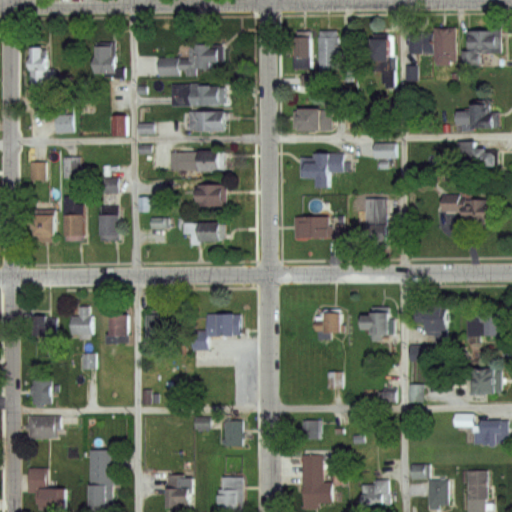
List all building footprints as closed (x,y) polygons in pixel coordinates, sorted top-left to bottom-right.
[(437,27),(457,26),(458,64),(437,65),(437,27)] [(472,27),(503,26),(503,52),(473,53),(472,27)] [(322,32),(340,31),(340,57),(356,56),(357,83),(342,83),(342,75),(323,75),(322,32)] [(296,36),(312,36),(313,68),(296,68),(296,36)] [(374,40),(391,39),(392,63),(375,64),(374,40)] [(97,45),(118,44),(118,66),(128,66),(129,79),(112,80),(112,71),(98,72),(97,45)] [(192,45),(211,45),(211,52),(220,53),(220,65),(213,65),(213,71),(198,71),(198,76),(188,76),(188,70),(182,70),(182,57),(192,57),(192,45)] [(32,49),(43,49),(42,59),(48,59),(48,65),(54,66),(54,81),(46,81),(46,89),(31,89),(32,49)] [(195,84),(227,85),(227,105),(194,104),(195,84)] [(474,105),(492,105),(490,111),(502,111),(502,129),(459,129),(459,110),(473,110),(474,105)] [(192,111),(228,111),(227,132),(191,132),(192,111)] [(295,111),(333,111),(333,130),(296,130),(295,111)] [(54,132),(73,132),(73,113),(54,113),(54,132)] [(109,135),(127,135),(127,115),(109,115),(109,135)] [(371,141),(369,157),(396,160),(398,144),(371,141)] [(459,142),(482,142),(480,148),(501,157),(501,169),(461,169),(459,142)] [(172,152),(228,151),(228,170),(172,170),(172,152)] [(314,153),(345,152),(346,171),(329,172),(330,187),(320,188),(320,176),(304,177),(303,157),(309,157),(309,163),(315,163),(314,153)] [(61,156),(61,177),(79,177),(79,156),(61,156)] [(44,180),(44,162),(27,162),(27,180),(44,180)] [(117,176),(96,176),(96,192),(117,192),(117,176)] [(198,184),(230,184),(230,207),(198,207),(198,184)] [(468,198),(497,199),(497,219),(467,218),(468,198)] [(365,199),(387,199),(389,249),(367,250),(365,199)] [(37,211),(57,212),(56,239),(36,238),(37,211)] [(104,215),(120,215),(121,241),(104,241),(104,215)] [(67,216),(85,216),(85,237),(67,237),(67,216)] [(298,217),(332,217),(332,237),(298,238),(298,217)] [(169,218),(148,218),(148,228),(169,228),(169,218)] [(188,221),(226,221),(227,243),(193,244),(193,234),(188,234),(188,221)] [(81,307),(92,307),(92,340),(72,340),(72,317),(81,317),(81,307)] [(470,309),(484,309),(484,317),(503,318),(503,338),(470,338),(470,309)] [(325,311),(344,310),(345,338),(328,339),(328,330),(319,331),(318,319),(325,319),(325,311)] [(374,312),(393,312),(394,341),(376,342),(376,332),(367,332),(367,319),(374,319),(374,312)] [(210,313),(241,313),(241,334),(210,334),(210,313)] [(111,316),(128,315),(128,339),(112,339),(111,316)] [(148,315),(164,315),(165,346),(149,347),(148,315)] [(420,315),(452,315),(452,341),(428,341),(428,326),(420,325),(420,315)] [(36,316),(58,316),(58,337),(36,337),(36,316)] [(327,387),(345,387),(345,370),(327,370),(327,387)] [(474,370),(503,370),(504,395),(474,395),(474,370)] [(34,376),(50,377),(50,400),(34,400),(34,376)] [(422,384),(409,384),(409,400),(422,400),(422,384)] [(378,390),(378,400),(397,400),(397,390),(378,390)] [(456,412),(480,412),(480,422),(501,422),(501,415),(511,415),(511,437),(502,437),(502,444),(473,444),(473,429),(456,430),(456,412)] [(29,413),(63,414),(63,428),(55,428),(55,437),(29,436),(29,413)] [(227,419),(244,419),(244,444),(227,444),(227,419)] [(321,419),(301,419),(301,439),(321,439),(321,419)] [(92,448),(113,448),(112,505),(91,505),(92,448)] [(305,452),(324,451),(325,481),(333,481),(334,500),(317,501),(318,505),(306,506),(305,452)] [(30,463),(49,463),(49,484),(70,484),(69,510),(40,510),(40,501),(34,501),(34,491),(30,491),(30,463)] [(470,511),(468,467),(490,467),(491,498),(485,498),(486,511),(470,511)] [(168,474),(194,473),(195,495),(191,495),(191,507),(169,507),(168,474)] [(223,474),(242,475),(242,511),(224,511),(225,506),(219,506),(219,491),(223,491),(223,474)] [(379,476),(390,476),(391,503),(365,504),(364,486),(379,485),(379,476)] [(432,479),(450,478),(451,504),(433,505),(432,479)]
